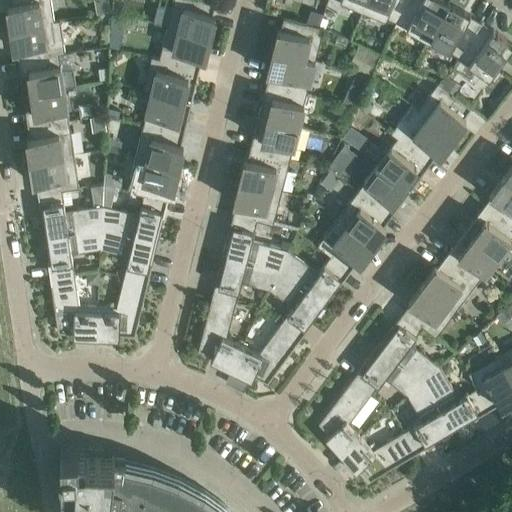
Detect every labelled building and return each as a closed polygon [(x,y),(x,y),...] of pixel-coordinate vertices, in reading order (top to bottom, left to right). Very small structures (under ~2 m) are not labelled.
[(9,0),(10,3),(13,25),(54,18),(51,0),(9,0)] [(208,33),(213,12),(216,0),(214,0),(173,0),(172,4),(158,3),(153,20),(167,23),(208,33)] [(396,20),(406,0),(365,0),(363,7),(396,20)] [(428,38),(448,1),(446,0),(406,0),(396,20),(428,38)] [(470,13),(448,1),(428,38),(459,55),(482,21),(470,14),(470,13)] [(113,11),(110,45),(120,47),(126,14),(113,11)] [(323,26),(319,25),(283,16),(275,49),(315,59),(323,26)] [(60,18),(54,19),(54,18),(13,25),(18,58),(59,52),(65,51),(60,18)] [(493,29),(482,21),(459,55),(486,75),(489,77),(508,51),(507,51),(511,43),(506,39),(506,38),(493,28),(493,29)] [(200,66),(208,33),(167,23),(159,56),(200,66)] [(307,92),(315,59),(275,49),(266,81),(307,92)] [(75,84),(73,67),(61,69),(59,52),(18,58),(23,92),(64,85),(75,84)] [(192,99),(200,66),(159,56),(159,57),(152,55),(144,88),(151,89),(192,99)] [(298,125),(307,92),(266,81),(258,114),(298,125)] [(471,105),(454,92),(438,81),(418,108),(411,103),(451,133),(471,105)] [(69,119),(64,85),(23,92),(28,125),(69,119)] [(184,132),(192,99),(151,89),(143,122),(184,132)] [(431,160),(451,133),(411,103),(391,130),(431,160)] [(290,157),(298,125),(258,114),(250,147),(290,157)] [(74,152),(69,119),(28,125),(33,159),(74,152)] [(176,165),(181,143),(184,132),(143,122),(135,155),(176,165)] [(411,187),(431,160),(391,130),(390,131),(397,136),(377,162),(411,187)] [(281,190),(290,157),(250,147),(241,180),(281,190)] [(79,186),(74,152),(33,159),(38,192),(62,188),(79,186)] [(168,198),(176,165),(135,155),(127,188),(144,192),(168,198)] [(390,214),(411,187),(377,162),(357,189),(390,214)] [(511,180),(505,175),(485,202),(511,223),(511,180)] [(273,223),(281,190),(241,180),(233,213),(257,219),(273,223)] [(101,226),(102,203),(65,209),(62,188),(38,192),(44,233),(101,226)] [(370,241),(384,223),(390,214),(357,189),(337,217),(370,241)] [(102,191),(102,201),(109,203),(112,193),(102,191)] [(158,239),(168,198),(144,192),(139,212),(102,203),(101,226),(158,239)] [(511,234),(511,223),(485,202),(464,229),(497,254),(511,234)] [(251,238),(257,219),(233,213),(222,253),(278,268),(288,248),(251,238)] [(350,268),(370,241),(337,217),(317,244),(330,254),(350,268)] [(74,273),(71,252),(100,247),(101,226),(44,233),(50,276),(74,273)] [(147,280),(158,239),(101,226),(100,247),(129,254),(124,275),(147,280)] [(497,254),(464,229),(444,256),(476,281),(497,254)] [(325,302),(350,268),(330,254),(318,270),(288,248),(278,268),(325,302)] [(269,288),(278,268),(222,253),(212,295),(235,301),(241,280),(269,288)] [(476,281),(444,256),(423,283),(456,308),(476,281)] [(300,337),(325,302),(278,268),(269,288),(292,305),(280,322),(300,337)] [(74,273),(50,276),(58,329),(74,330),(73,335),(96,336),(97,309),(80,308),(74,273)] [(115,310),(97,309),(96,336),(119,337),(119,332),(135,333),(147,280),(124,275),(115,310)] [(456,308),(423,283),(402,310),(422,325),(436,335),(456,308)] [(235,301),(212,295),(198,347),(212,354),(210,358),(231,368),(242,343),(226,336),(235,301)] [(410,341),(422,325),(402,310),(377,343),(423,379),(440,364),(410,341)] [(258,351),(242,343),(231,368),(251,377),(253,373),(267,380),(300,337),(280,322),(258,351)] [(423,379),(377,343),(351,377),(371,392),(384,376),(406,393),(423,379)] [(511,379),(511,345),(497,354),(511,379)] [(489,407),(511,393),(511,379),(497,354),(468,371),(477,386),(489,407)] [(453,428),(489,407),(477,386),(459,396),(440,364),(423,379),(453,428)] [(349,421),(371,392),(351,377),(318,420),(344,449),(361,434),(349,421)] [(416,450),(453,428),(423,379),(406,393),(422,418),(404,429),(416,450)] [(370,478),(416,450),(404,429),(372,448),(361,434),(344,449),(370,478)] [(144,466),(124,462),(125,456),(114,454),(102,454),(102,451),(79,449),(78,443),(60,445),(61,457),(63,457),(63,463),(59,463),(65,504),(62,511),(108,511),(109,507),(116,508),(116,511),(118,511),(230,511),(216,500),(199,489),(181,480),(163,472),(144,466)]
